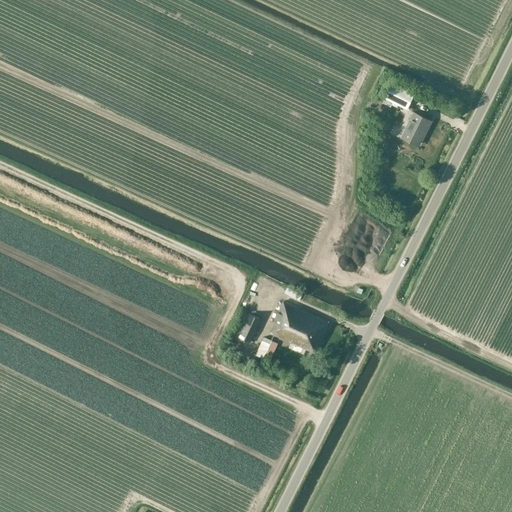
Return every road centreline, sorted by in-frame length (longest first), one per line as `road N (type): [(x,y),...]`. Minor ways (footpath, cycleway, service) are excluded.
road 1 (unclassified): [(280,511),(511,49)]
road 2 (track): [(0,162),(231,268),(240,289),(205,358),(326,420)]
road 3 (track): [(511,398),(370,331)]
road 4 (track): [(386,299),(511,365)]
